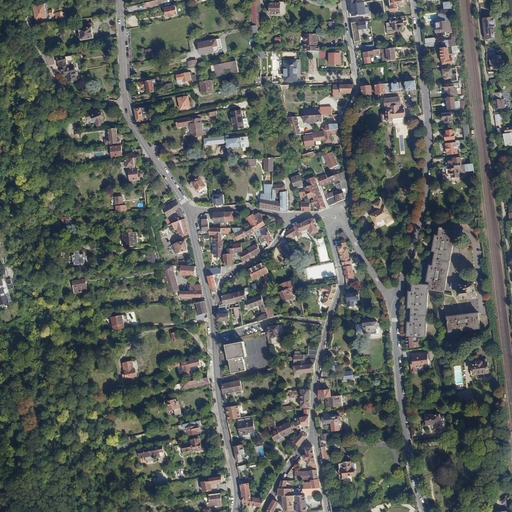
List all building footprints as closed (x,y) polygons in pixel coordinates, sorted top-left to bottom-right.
[(390,0),(391,5),(389,6),(390,12),(398,11),(397,4),(402,4),(401,0),(390,0)] [(269,3),(269,15),(271,15),(284,15),(284,14),(285,14),(285,3),(284,3),(284,2),(279,2),(279,3),(269,3)] [(356,3),(349,4),(351,16),(365,15),(364,2),(356,3)] [(44,5),(32,7),(35,20),(46,18),(44,5)] [(175,5),(164,7),(166,17),(178,14),(175,5)] [(390,18),(390,22),(386,23),(388,36),(398,34),(398,30),(402,30),(402,26),(403,26),(403,21),(406,20),(406,16),(396,17),(390,18)] [(484,18),(485,28),(494,27),(496,27),(495,17),(484,18)] [(449,18),(435,20),(436,32),(451,31),(449,18)] [(366,21),(357,22),(358,30),(367,29),(366,21)] [(90,22),(77,24),(80,40),(93,37),(90,22)] [(357,22),(352,23),(354,42),(360,41),(358,30),(357,22)] [(258,29),(257,25),(249,26),(250,30),(251,30),(251,33),(259,32),(258,29)] [(494,27),(485,28),(486,40),(495,39),(494,27)] [(303,34),(303,51),(310,51),(319,51),(319,45),(317,45),(318,34),(303,34)] [(457,45),(456,36),(452,37),(452,39),(449,40),(449,46),(457,45)] [(222,48),(219,38),(197,41),(199,54),(213,52),(216,52),(217,52),(219,50),(219,48),(222,48)] [(117,44),(109,45),(110,52),(118,51),(117,44)] [(449,47),(440,48),(441,64),(453,63),(453,58),(450,58),(449,54),(449,47)] [(395,48),(385,49),(386,61),(396,60),(395,48)] [(340,53),(340,50),(332,50),(332,53),(328,53),(328,64),(340,64),(340,53)] [(379,50),(373,50),(373,51),(363,52),(363,58),(364,58),(364,64),(371,63),(370,57),(375,57),(374,55),(379,54),(379,50)] [(58,68),(58,70),(64,76),(68,81),(76,80),(75,69),(67,70),(66,65),(69,64),(68,62),(74,62),(73,55),(59,57),(59,60),(57,60),(58,68)] [(54,64),(53,56),(45,58),(48,65),(54,64)] [(496,59),(489,60),(490,69),(498,68),(498,64),(496,64),(496,59)] [(216,64),(217,69),(215,70),(216,76),(226,74),(225,69),(230,67),(231,73),(238,72),(236,60),(216,64)] [(283,82),(297,82),(297,76),(301,76),(301,60),(296,60),(297,60),(283,60),(283,82)] [(450,78),(450,74),(451,74),(450,68),(442,69),(443,76),(444,76),(444,80),(449,79),(449,78),(450,78)] [(189,73),(176,75),(177,81),(183,79),(183,81),(191,80),(189,73)] [(153,91),(152,80),(139,82),(140,88),(145,87),(146,92),(153,91)] [(216,80),(199,82),(201,93),(213,90),(213,89),(218,88),(216,80)] [(404,82),(405,91),(415,90),(414,81),(409,81),(404,82)] [(395,83),(391,83),(392,93),(401,92),(400,82),(395,83)] [(454,83),(444,84),(444,91),(446,91),(447,96),(458,95),(457,88),(454,89),(454,83)] [(340,84),(333,84),(333,95),(341,96),(341,94),(351,93),(353,84),(340,84)] [(375,85),(376,94),(386,93),(385,84),(380,84),(375,85)] [(361,86),(362,96),(372,95),(371,85),(361,86)] [(189,96),(177,98),(180,110),(191,108),(189,96)] [(399,97),(384,99),(385,107),(400,106),(399,97)] [(454,97),(446,98),(447,110),(455,109),(454,97)] [(502,99),(494,100),(495,109),(503,108),(502,99)] [(332,106),(320,107),(320,110),(320,115),(321,115),(332,115),(332,106)] [(391,107),(391,109),(384,109),(385,113),(381,113),(382,122),(385,122),(392,121),(392,119),(405,118),(405,108),(399,109),(399,106),(391,107)] [(141,108),(134,109),(137,122),(143,120),(141,108)] [(98,125),(102,123),(100,119),(101,118),(99,113),(94,115),(92,111),(91,112),(91,111),(88,112),(88,113),(84,115),(86,120),(90,118),(92,122),(93,122),(95,127),(98,125)] [(241,111),(231,112),(234,129),(244,128),(241,111)] [(452,123),(452,113),(441,113),(441,120),(445,120),(445,123),(452,123)] [(500,113),(494,115),(496,125),(503,124),(500,113)] [(203,136),(199,115),(175,120),(177,128),(190,126),(191,137),(203,136)] [(289,118),(295,136),(301,134),(296,117),(289,118)] [(117,128),(107,129),(108,138),(104,138),(105,145),(121,143),(120,139),(118,139),(117,128)] [(331,135),(330,130),(329,130),(324,131),(325,140),(325,143),(333,143),(331,135)] [(455,139),(454,130),(445,131),(446,134),(444,134),(445,141),(455,139)] [(313,134),(314,141),(325,140),(324,131),(312,132),(313,134)] [(294,146),(289,132),(281,134),(285,149),(294,146)] [(313,134),(303,136),(305,147),(314,146),(314,141),(313,134)] [(224,136),(203,138),(204,146),(225,144),(224,136)] [(240,138),(234,139),(234,137),(230,137),(230,139),(226,139),(226,144),(229,144),(229,149),(241,148),(240,138)] [(456,142),(445,143),(447,155),(458,153),(456,142)] [(103,149),(109,148),(111,157),(121,156),(120,145),(109,147),(109,146),(103,146),(103,149)] [(333,152),(323,155),(329,169),(337,165),(333,152)] [(133,157),(121,159),(121,168),(134,166),(141,166),(140,157),(133,157)] [(447,161),(448,166),(449,166),(462,165),(461,157),(453,158),(453,161),(447,161)] [(462,165),(449,166),(450,178),(460,177),(459,172),(466,172),(465,164),(462,165)] [(472,164),(465,164),(466,172),(473,171),(472,164)] [(136,169),(128,170),(129,181),(139,180),(138,174),(137,175),(136,169)] [(327,178),(329,185),(340,181),(338,174),(327,178)] [(327,178),(326,175),(319,178),(322,187),(329,185),(327,178)] [(205,186),(199,176),(190,182),(191,183),(190,184),(190,185),(192,188),(194,188),(195,187),(198,191),(205,186)] [(304,187),(299,176),(291,179),(296,190),(304,187)] [(306,180),(309,186),(304,188),(307,194),(308,197),(313,197),(314,200),(322,197),(314,177),(306,180)] [(261,194),(260,199),(275,201),(275,189),(273,190),(273,186),(273,185),(265,185),(264,194),(261,194)] [(285,185),(273,186),(273,190),(275,189),(275,201),(280,202),(280,211),(288,211),(288,192),(285,192),(285,185)] [(341,188),(332,191),(336,203),(345,199),(345,198),(341,188)] [(336,203),(332,191),(324,194),(328,205),(336,203)] [(224,194),(212,195),(212,204),(224,204),(224,194)] [(327,209),(322,197),(314,200),(311,201),(312,205),(315,204),(318,211),(327,209)] [(280,202),(275,201),(260,199),(260,207),(280,211),(280,202)] [(372,204),(376,211),(369,215),(375,224),(376,223),(383,219),(386,224),(393,220),(390,215),(385,206),(384,206),(380,200),(372,204)] [(180,220),(186,218),(176,201),(162,210),(166,217),(176,211),(180,220)] [(309,202),(300,202),(301,211),(310,212),(309,202)] [(224,212),(212,213),(213,223),(225,222),(224,212)] [(224,212),(225,222),(234,221),(233,212),(224,212)] [(250,225),(254,229),(265,223),(261,217),(259,214),(257,213),(254,215),(254,214),(246,217),(250,225)] [(189,233),(186,218),(180,220),(171,224),(174,230),(177,229),(180,236),(189,233)] [(310,219),(293,227),(296,236),(298,238),(301,237),(303,236),(301,233),(309,229),(311,234),(319,231),(315,219),(310,219)] [(243,226),(247,235),(255,231),(254,229),(250,225),(243,226)] [(234,232),(231,234),(233,239),(236,237),(238,240),(247,235),(243,226),(232,228),(234,232)] [(290,239),(296,236),(293,227),(285,234),(287,243),(290,241),(290,239)] [(221,228),(208,228),(209,231),(209,235),(214,235),(213,241),(213,257),(222,257),(221,228)] [(455,232),(439,229),(438,235),(434,235),(432,247),(431,251),(434,252),(432,265),(429,265),(426,279),(426,282),(430,282),(429,285),(428,290),(444,292),(455,232)] [(274,240),(268,231),(262,234),(266,241),(269,246),(274,240)] [(262,234),(258,237),(262,244),(266,241),(262,234)] [(164,237),(162,239),(164,249),(170,245),(169,241),(166,242),(164,237)] [(172,244),(175,254),(187,251),(185,241),(172,244)] [(339,252),(341,259),(349,258),(346,242),(337,244),(338,247),(337,247),(338,252),(339,252)] [(231,259),(234,259),(233,252),(242,252),(241,243),(226,244),(227,254),(223,254),(223,265),(231,265),(231,259)] [(250,243),(246,246),(247,248),(247,250),(251,258),(260,252),(256,244),(252,246),(250,243)] [(251,258),(247,250),(239,253),(243,262),(251,258)] [(82,256),(80,256),(80,252),(75,253),(76,257),(74,257),(76,266),(83,265),(82,256)] [(341,259),(343,267),(351,265),(352,264),(350,257),(349,258),(341,259)] [(263,262),(257,265),(262,276),(268,273),(263,262)] [(336,275),(333,262),(325,264),(328,277),(336,275)] [(326,277),(323,264),(315,266),(318,278),(326,277)] [(179,291),(174,274),(174,265),(169,265),(164,266),(164,274),(170,291),(179,291)] [(195,266),(181,265),(180,275),(194,276),(195,266)] [(262,276),(257,265),(247,269),(253,280),(262,276)] [(354,278),(351,265),(343,267),(345,279),(354,278)] [(206,269),(207,276),(213,275),(220,273),(221,267),(206,269)] [(213,275),(207,276),(210,288),(216,287),(220,275),(220,273),(213,275)] [(11,279),(5,280),(8,290),(14,288),(11,279)] [(83,292),(81,280),(73,281),(75,293),(83,292)] [(290,280),(276,286),(283,302),(293,299),(289,289),(293,288),(290,280)] [(460,283),(460,284),(459,284),(458,284),(459,285),(458,285),(458,286),(459,287),(459,288),(457,288),(457,289),(456,292),(457,296),(458,299),(458,300),(463,300),(463,299),(464,298),(464,299),(471,299),(471,297),(476,297),(475,293),(474,293),(474,291),(475,291),(474,282),(468,283),(468,282),(466,282),(460,283)] [(322,304),(330,306),(336,291),(337,284),(320,287),(321,292),(323,292),(326,293),(322,304)] [(428,290),(429,285),(428,285),(411,284),(411,291),(408,291),(407,304),(407,308),(410,309),(409,322),(406,322),(406,334),(406,336),(426,337),(427,290),(428,290)] [(245,290),(232,293),(234,302),(246,299),(247,299),(245,290)] [(234,302),(232,293),(221,295),(223,305),(234,302)] [(357,294),(345,296),(347,308),(348,309),(352,309),(353,307),(352,304),(356,304),(356,301),(358,301),(357,294)] [(252,302),(252,299),(247,299),(246,299),(249,309),(262,307),(263,311),(262,312),(263,315),(259,316),(258,321),(268,318),(265,308),(263,300),(252,302)] [(207,313),(205,301),(196,303),(198,315),(204,314),(207,313)] [(271,306),(265,308),(268,318),(274,316),(271,306)] [(462,315),(447,316),(449,332),(479,328),(477,313),(462,315)] [(124,329),(122,315),(111,317),(113,330),(124,329)] [(379,327),(379,323),(377,324),(377,322),(363,324),(364,334),(370,334),(377,334),(377,329),(378,329),(377,327),(379,327)] [(279,325),(268,327),(266,327),(266,330),(265,330),(266,336),(268,336),(268,339),(281,337),(279,325)] [(406,338),(405,338),(406,341),(406,342),(406,344),(406,346),(406,349),(407,349),(413,348),(414,348),(419,348),(419,347),(419,344),(419,341),(419,338),(419,337),(416,337),(416,338),(413,338),(413,337),(412,337),(409,337),(408,337),(407,337),(406,337),(406,338)] [(245,370),(243,357),(245,356),(242,342),(224,346),(227,360),(228,360),(231,373),(245,370)] [(428,353),(409,354),(411,374),(417,373),(417,368),(430,367),(428,353)] [(133,359),(120,361),(123,376),(134,374),(132,367),(134,366),(133,359)] [(478,364),(470,365),(471,375),(472,376),(473,376),(474,375),(475,374),(489,373),(487,359),(485,359),(485,361),(477,362),(478,364)] [(172,367),(181,365),(183,373),(190,372),(189,367),(187,361),(181,363),(181,361),(171,363),(172,367)] [(313,372),(313,364),(293,367),(293,370),(291,370),(292,374),(294,373),(294,375),(313,372)] [(352,371),(342,372),(343,381),(353,380),(352,371)] [(199,379),(180,383),(181,390),(209,384),(208,377),(199,379)] [(243,389),(242,384),(241,384),(240,381),(228,383),(230,393),(242,391),(242,389),(243,389)] [(230,393),(228,383),(222,385),(224,395),(230,393)] [(310,409),(310,389),(300,389),(300,391),(300,398),(300,408),(310,409)] [(318,390),(318,398),(325,397),(332,396),(332,395),(330,395),(330,389),(318,390)] [(325,397),(326,407),(343,406),(341,396),(332,396),(325,397)] [(173,400),(166,402),(167,410),(172,409),(178,408),(177,403),(174,403),(173,400)] [(238,405),(225,407),(227,420),(240,418),(238,405)] [(332,417),(332,414),(322,415),(322,418),(321,418),(321,424),(329,423),(330,431),(340,430),(339,420),(340,420),(340,417),(338,417),(338,416),(332,417)] [(445,425),(444,416),(440,416),(440,414),(432,415),(432,414),(425,415),(426,424),(433,423),(434,432),(442,431),(441,426),(445,425)] [(308,425),(309,416),(303,417),(298,418),(299,421),(300,423),(303,427),(308,425)] [(199,426),(202,426),(200,420),(182,424),(183,429),(185,429),(185,428),(188,428),(187,427),(194,425),(194,427),(199,426)] [(253,420),(238,423),(240,436),(245,435),(245,433),(255,431),(253,420)] [(300,423),(299,421),(294,423),(297,430),(303,427),(300,423)] [(277,429),(282,437),(294,432),(289,422),(277,428),(277,429)] [(185,429),(187,436),(198,434),(197,430),(200,430),(199,426),(194,427),(194,425),(187,427),(188,428),(185,428),(185,429)] [(308,430),(305,428),(302,431),(293,441),(298,446),(308,436),(308,430)] [(275,441),(282,437),(277,429),(269,432),(275,441)] [(182,453),(201,449),(199,439),(190,440),(191,443),(180,446),(182,453)] [(322,440),(320,441),(323,465),(327,465),(324,446),(330,446),(329,440),(322,440)] [(242,445),(233,447),(235,455),(240,454),(244,454),(242,445)] [(159,447),(144,450),(145,455),(147,455),(148,458),(156,457),(155,453),(160,452),(159,447)] [(307,465),(308,465),(316,464),(313,447),(305,448),(306,455),(302,455),(303,461),(306,461),(307,465)] [(351,468),(350,462),(342,462),(343,469),(340,469),(341,479),(346,479),(346,477),(355,476),(354,468),(351,468)] [(310,479),(310,480),(318,479),(317,470),(309,471),(310,479)] [(310,479),(309,471),(295,471),(295,480),(310,479)] [(221,477),(200,480),(202,492),(212,491),(211,484),(222,483),(221,477)] [(320,488),(318,479),(310,480),(310,482),(303,483),(303,486),(303,489),(320,488)] [(281,480),(278,488),(286,488),(287,480),(281,480)] [(242,490),(242,496),(251,497),(250,489),(242,490)] [(220,494),(209,495),(210,505),(221,504),(220,494)] [(266,499),(255,498),(255,496),(253,495),(253,497),(251,497),(242,496),(243,504),(261,507),(266,499)] [(293,495),(282,496),(282,511),(283,511),(295,511),(293,495)] [(306,511),(307,511),(305,495),(295,495),(295,511),(306,511)] [(273,500),(266,511),(281,511),(278,511),(277,511),(275,511),(279,503),(273,500)]
